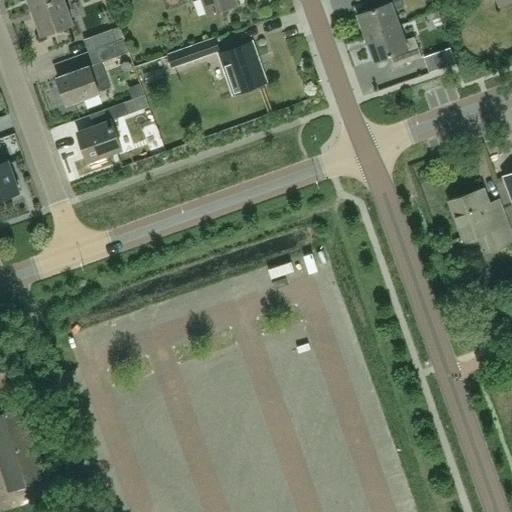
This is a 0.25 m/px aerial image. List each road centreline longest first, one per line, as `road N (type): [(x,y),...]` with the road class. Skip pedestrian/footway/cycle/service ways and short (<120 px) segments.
road 1 (residential): [(498,511),(366,150)]
road 2 (tertiary): [(78,256),(366,150)]
road 3 (residential): [(78,256),(0,34)]
road 4 (residential): [(366,150),(309,0)]
road 5 (tertiary): [(366,150),(511,94)]
